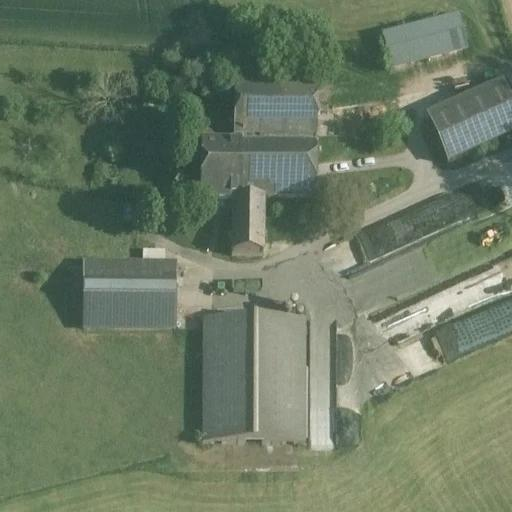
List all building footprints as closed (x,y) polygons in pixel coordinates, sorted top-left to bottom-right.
[(458,17),(381,37),(389,68),(390,68),(390,69),(465,50),(465,49),(466,49),(458,17)] [(511,111),(502,88),(427,121),(446,165),(511,135),(511,111)] [(315,90),(233,89),(232,140),(314,141),(315,90)] [(239,146),(199,146),(198,204),(232,205),(239,205),(239,203),(239,146)] [(315,147),(239,146),(239,203),(263,203),(313,203),(315,147)] [(511,164),(323,249),(334,281),(511,200),(511,164)] [(263,203),(239,203),(239,205),(232,205),(231,257),(262,257),(263,203)] [(511,206),(336,286),(359,315),(511,245),(511,206)] [(134,267),(83,266),(82,323),(82,330),(174,331),(174,267),(134,267)] [(498,267),(363,325),(374,352),(510,293),(498,267)] [(511,300),(377,359),(388,390),(511,335),(511,300)] [(304,322),(202,321),(202,331),(201,446),(232,446),(296,447),(304,447),(304,322)] [(336,322),(308,322),(308,447),(335,446),(336,322)]
